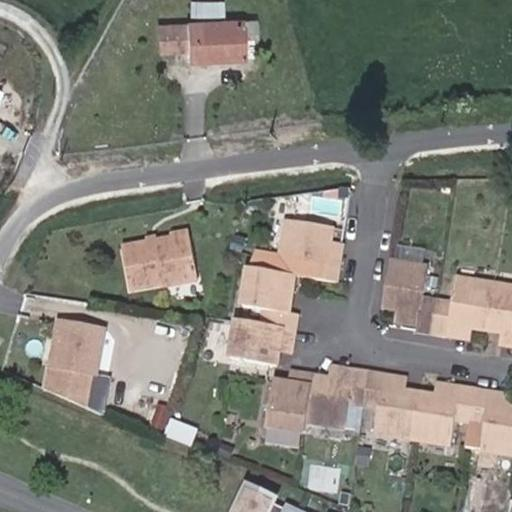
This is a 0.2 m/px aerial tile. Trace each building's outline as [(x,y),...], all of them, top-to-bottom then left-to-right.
[(225,17),(226,1),(218,0),(192,0),(192,15),(225,17)] [(245,59),(244,39),(254,39),(253,21),(158,26),(159,53),(187,52),(187,62),(245,59)] [(442,232),(444,222),(436,221),(435,231),(442,232)] [(332,229),(287,222),(281,260),(254,256),(249,270),(295,277),(335,283),(338,268),(327,266),(330,244),(332,229)] [(198,280),(190,236),(122,249),(130,291),(162,285),(162,287),(198,280)] [(338,268),(341,245),(330,244),(327,266),(338,268)] [(424,301),(429,269),(390,263),(383,309),(397,311),(420,315),(418,326),(418,332),(434,334),(438,303),(424,301)] [(289,315),(295,277),(249,270),(243,308),(265,312),(263,326),(294,330),(296,316),(289,315)] [(487,332),(494,286),(456,280),(452,306),(438,303),(434,334),(449,337),(451,326),(473,329),(487,332)] [(449,296),(450,283),(442,282),(440,294),(449,296)] [(511,288),(494,286),(487,332),(502,334),(511,335),(511,288)] [(418,326),(420,315),(397,311),(396,322),(418,326)] [(279,353),(280,345),(291,347),(294,330),(263,326),(237,322),(231,360),(276,368),(279,353)] [(96,376),(104,331),(59,324),(56,340),(61,340),(52,394),(88,410),(93,375),(96,376)] [(471,340),(473,329),(451,326),(449,337),(471,340)] [(511,346),(511,335),(502,334),(500,345),(511,346)] [(52,394),(61,340),(56,340),(47,392),(52,394)] [(290,355),(291,347),(280,345),(279,353),(290,355)] [(353,383),(355,372),(332,369),(330,380),(353,383)] [(346,429),(350,404),(363,406),(364,406),(369,375),(355,372),(353,383),(330,380),(315,377),(308,424),(346,429)] [(297,386),(299,375),(292,373),(290,385),(297,386)] [(99,415),(106,377),(96,376),(93,375),(88,410),(99,415)] [(308,424),(315,377),(299,375),(297,386),(290,385),(275,383),(267,428),(305,434),(308,424)] [(413,440),(420,394),(404,392),(382,388),(384,377),(369,375),(364,406),(379,408),(374,434),(413,440)] [(404,392),(407,380),(384,377),(382,388),(404,392)] [(458,400),(460,389),(437,386),(435,397),(458,400)] [(451,446),(456,421),(470,423),(475,392),(460,389),(458,400),(435,397),(420,394),(413,440),(451,446)] [(511,455),(511,408),(511,409),(489,406),(491,394),(475,392),(470,423),(485,425),(481,451),(511,455)] [(511,409),(511,403),(511,397),(491,394),(489,406),(511,409)] [(359,431),(363,406),(350,404),(346,429),(359,431)] [(162,433),(171,409),(158,405),(150,428),(162,433)] [(183,443),(185,437),(173,431),(171,438),(183,443)] [(229,459),(233,450),(223,446),(219,455),(229,459)] [(309,468),(310,457),(303,456),(302,467),(309,468)] [(289,511),(287,511),(286,511),(284,511),(272,507),(273,504),(245,491),(235,511),(289,511)]
